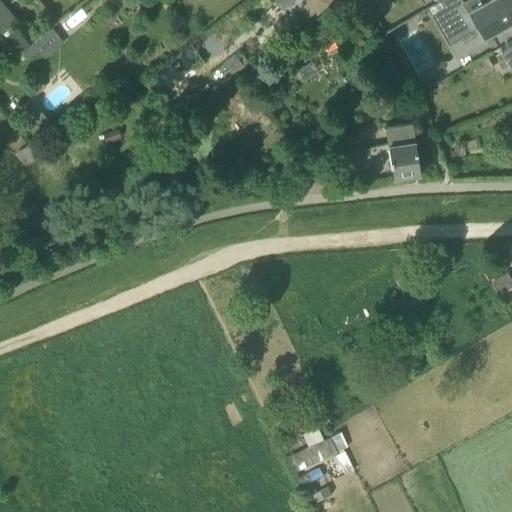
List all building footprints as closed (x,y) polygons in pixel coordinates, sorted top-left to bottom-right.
[(269,0),(283,12),(294,0),(269,0)] [(511,26),(511,0),(466,0),(464,1),(462,0),(442,0),(440,2),(439,2),(460,39),(477,29),(483,40),(511,24),(511,26)] [(0,32),(14,20),(6,11),(0,4),(0,32)] [(51,26),(23,52),(28,57),(40,47),(47,54),(63,39),(51,26)] [(420,78),(396,37),(395,37),(397,41),(392,44),(411,78),(416,75),(419,78),(420,78)] [(511,45),(501,53),(510,68),(511,66),(511,45)] [(385,127),(388,145),(348,152),(351,166),(340,167),(342,180),(373,176),(374,181),(397,178),(400,180),(406,179),(408,176),(420,174),(412,122),(385,127)] [(506,302),(511,299),(511,272),(511,270),(495,277),(506,302)] [(324,454),(345,448),(341,433),(320,439),(324,454)]
